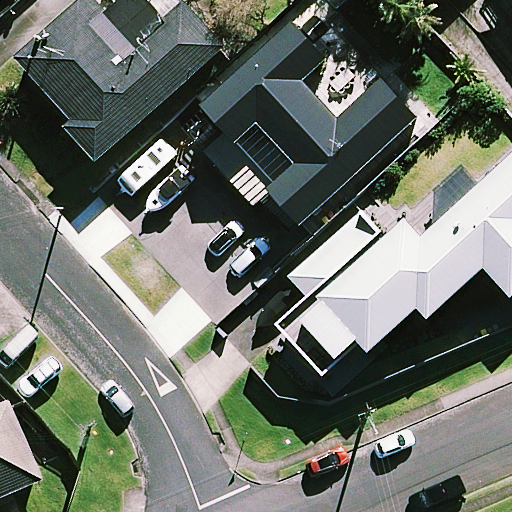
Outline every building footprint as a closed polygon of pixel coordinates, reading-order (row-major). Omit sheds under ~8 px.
[(0,0),(0,14),(15,0),(0,0)] [(137,0),(117,18),(100,0),(96,0),(29,62),(83,120),(76,127),(112,166),(236,52),(193,6),(174,23),(152,0),(137,0)] [(345,64),(302,18),(204,108),(247,154),(267,135),(298,168),(272,192),(311,235),(434,122),(394,78),(360,109),(331,77),(345,64)] [(511,167),(431,242),(416,225),(331,303),(381,357),(428,313),(438,325),(494,274),(511,293),(511,167)] [(0,509),(49,488),(14,410),(0,415),(0,509)]
